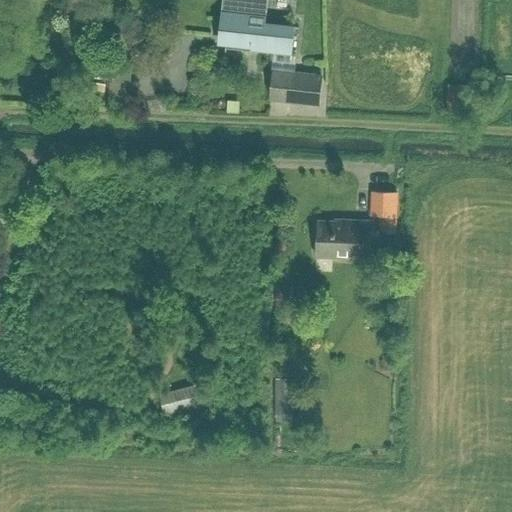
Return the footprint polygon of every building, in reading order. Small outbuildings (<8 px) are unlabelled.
[(225,0),(224,16),(220,38),(228,40),(228,45),(294,54),(298,26),(268,22),(271,0),(225,0)] [(322,74),(272,69),(269,99),(319,105),(322,74)] [(486,111),(488,86),(448,85),(447,110),(486,111)] [(383,230),(393,231),(394,191),(370,191),(369,216),(384,216),(383,230)] [(343,219),(343,222),(318,220),(316,255),(367,258),(369,221),(343,219)] [(383,288),(392,288),(394,267),(383,267),(383,288)] [(159,395),(164,414),(203,403),(197,384),(159,395)]
